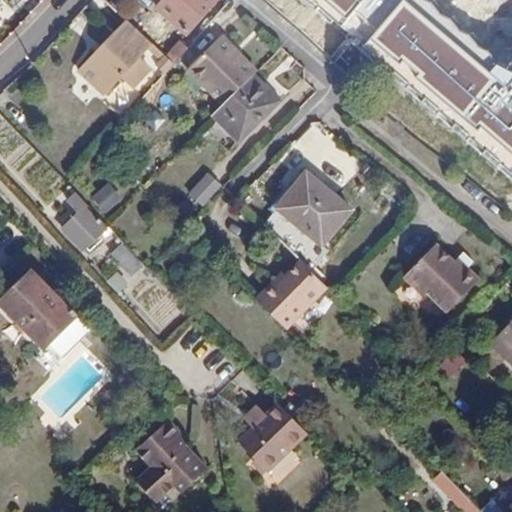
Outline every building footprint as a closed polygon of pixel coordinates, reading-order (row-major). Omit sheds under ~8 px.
[(164,0),(157,8),(186,34),(215,0),(164,0)] [(357,0),(332,0),(320,18),(363,47),(383,17),(357,0)] [(89,83),(102,95),(149,45),(124,23),(85,66),(96,75),(89,83)] [(405,82),(385,111),(439,148),(459,118),(429,97),(448,68),(383,23),(362,53),(405,82)] [(222,36),(188,70),(223,105),(253,75),(233,55),(237,50),(222,36)] [(188,50),(180,42),(166,58),(174,65),(188,50)] [(155,47),(143,59),(155,70),(166,58),(155,47)] [(253,75),(258,70),(237,50),(233,55),(253,75)] [(237,142),(279,101),(253,75),(223,105),(212,116),(237,142)] [(208,173),(189,195),(202,207),(221,185),(208,173)] [(276,209),(320,246),(350,210),(306,173),(276,209)] [(108,183),(91,198),(106,214),(123,199),(108,183)] [(107,226),(103,222),(75,193),(67,202),(79,214),(62,230),(82,251),(100,234),(107,226)] [(106,239),(113,232),(107,226),(100,234),(106,239)] [(120,245),(110,255),(132,277),(140,267),(120,245)] [(481,282),(437,246),(407,282),(450,318),(481,282)] [(313,316),(334,295),(332,293),(295,258),(281,273),(274,281),(270,277),(252,296),(283,326),(303,306),(313,316)] [(281,273),(277,269),(270,277),(274,281),(281,273)] [(0,304),(42,348),(47,344),(60,358),(85,334),(71,319),(75,316),(30,272),(0,302),(0,304)] [(116,274),(106,282),(117,293),(125,285),(116,274)] [(511,325),(491,348),(511,367),(511,325)] [(472,361),(484,351),(461,330),(451,340),(472,361)] [(274,465),(307,434),(279,405),(247,436),(274,465)] [(162,458),(147,472),(167,492),(185,475),(193,484),(207,470),(177,437),(180,435),(167,422),(147,441),(162,458)] [(267,472),(274,465),(247,436),(239,444),(267,472)] [(478,453),(505,482),(511,474),(511,468),(487,444),(478,453)] [(441,487),(449,479),(441,471),(433,479),(441,487)] [(461,508),(469,500),(449,479),(441,487),(461,508)] [(461,508),(465,511),(480,511),(469,500),(461,508)]
